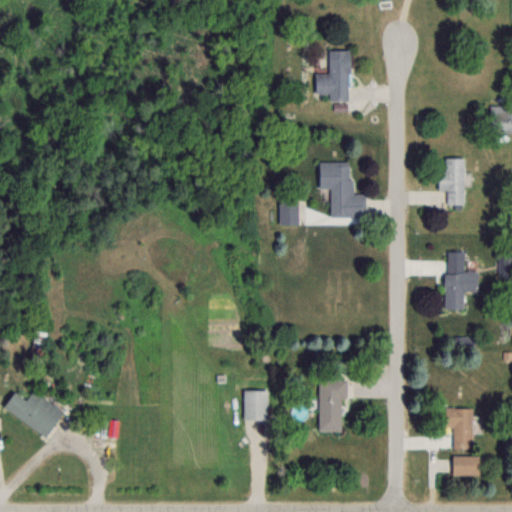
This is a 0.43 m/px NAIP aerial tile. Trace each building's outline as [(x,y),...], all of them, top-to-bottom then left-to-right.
[(329,100),(348,101),(348,50),(328,50),(327,73),(315,73),(315,93),(329,94),(329,100)] [(507,106),(490,106),(490,131),(507,131),(507,106)] [(465,157),(444,157),(444,172),(438,172),(438,190),(447,190),(447,205),(464,205),(465,157)] [(364,194),(350,194),(350,161),(318,162),(318,188),(329,188),(330,216),(364,216),(364,194)] [(279,225),(297,225),(297,195),(279,195),(279,225)] [(462,289),(476,289),(476,270),(463,270),(463,256),(444,256),(444,308),(462,308),(462,289)] [(317,430),(340,430),(340,397),(345,397),(345,378),(317,378),(317,430)] [(62,410),(32,389),(25,399),(12,391),(1,407),(45,436),(62,410)] [(243,419),(266,419),(266,389),(243,389),(243,419)] [(471,407),(444,407),(444,426),(452,426),(452,447),(471,447),(471,407)] [(479,454),(451,454),(451,474),(479,474),(479,454)]
